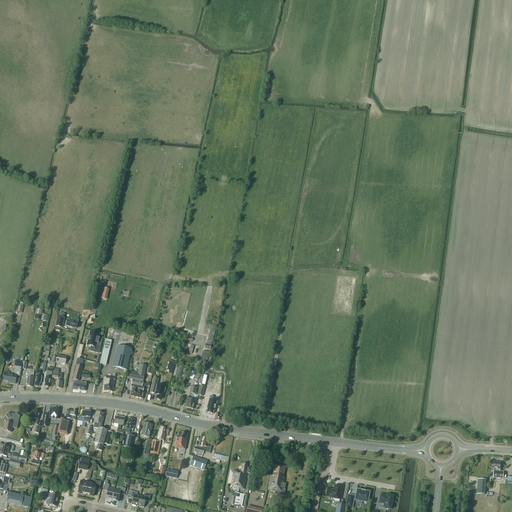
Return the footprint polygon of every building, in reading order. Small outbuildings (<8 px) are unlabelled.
[(15,312),(22,313),(24,303),(17,302),(15,312)] [(34,319),(41,321),(43,310),(37,309),(34,319)] [(58,317),(56,326),(61,328),(64,318),(63,318),(64,314),(59,313),(58,317)] [(78,323),(79,320),(78,319),(75,318),(74,319),(73,320),(71,319),(71,321),(68,320),(66,326),(72,327),(73,327),(77,328),(78,323)] [(211,329),(208,337),(206,344),(212,345),(214,339),(217,326),(214,325),(212,330),(211,329)] [(88,340),(87,346),(91,347),(90,351),(94,352),(99,353),(102,339),(98,338),(99,333),(90,331),(89,337),(88,337),(88,340)] [(112,341),(105,339),(102,355),(108,356),(112,341)] [(113,367),(127,370),(132,349),(118,346),(113,367)] [(209,355),(205,354),(206,351),(203,351),(201,359),(207,361),(209,355)] [(55,362),(65,364),(67,357),(57,355),(55,362)] [(77,366),(73,380),(78,381),(83,365),(82,365),(83,360),(77,359),(76,365),(77,366)] [(16,360),(14,371),(21,372),(23,361),(20,361),(16,360)] [(167,370),(169,370),(168,373),(173,374),(175,362),(168,361),(167,370)] [(129,379),(133,380),(132,385),(131,385),(131,390),(132,390),(132,391),(131,396),(135,397),(142,399),(143,395),(144,396),(144,393),(143,393),(144,387),(142,387),(146,366),(140,365),(138,374),(130,372),(129,379)] [(62,381),(63,380),(61,380),(62,374),(58,373),(59,369),(54,368),(53,374),(52,374),(52,378),(58,379),(58,381),(56,381),(56,384),(57,384),(56,388),(60,388),(61,388),(62,388),(63,381),(62,381)] [(33,378),(34,371),(27,370),(26,377),(27,377),(26,386),(32,387),(33,378)] [(5,372),(3,381),(4,381),(11,382),(10,383),(15,384),(17,376),(17,375),(12,374),(13,373),(11,373),(5,372)] [(114,385),(115,378),(104,377),(103,385),(104,385),(104,391),(112,392),(113,385),(114,385)] [(155,394),(155,393),(156,393),(157,395),(156,399),(157,399),(158,400),(159,400),(160,400),(161,399),(162,399),(164,393),(165,392),(166,389),(162,388),(162,387),(163,387),(157,385),(159,379),(154,378),(152,386),(150,392),(155,394)] [(74,383),(73,390),(85,391),(86,382),(79,382),(79,383),(77,382),(74,382),(74,383)] [(208,409),(207,413),(213,415),(214,411),(215,411),(217,402),(213,401),(214,397),(211,396),(210,400),(207,409),(208,409)] [(196,404),(197,399),(187,397),(186,402),(187,402),(186,407),(193,409),(195,404),(196,404)] [(58,419),(59,410),(50,408),(49,418),(58,419)] [(38,420),(40,412),(37,412),(37,411),(35,410),(34,411),(33,411),(31,419),(32,419),(31,422),(34,423),(33,424),(37,425),(38,420)] [(75,420),(76,411),(67,410),(66,420),(61,419),(57,433),(68,435),(71,420),(75,420)] [(16,413),(7,411),(6,416),(5,416),(3,425),(2,430),(6,431),(15,433),(16,428),(17,428),(19,420),(19,419),(20,415),(16,414),(16,413)] [(85,423),(89,423),(90,417),(90,412),(82,411),(82,416),(79,416),(78,421),(82,422),(81,424),(84,425),(85,423)] [(93,428),(98,429),(101,429),(104,414),(96,413),(94,423),(93,428)] [(116,416),(114,424),(119,425),(118,428),(121,428),(121,425),(123,425),(124,418),(116,416)] [(133,429),(135,420),(129,419),(128,424),(127,424),(126,432),(129,433),(130,429),(133,429)] [(141,436),(149,438),(152,425),(144,423),(141,436)] [(101,429),(98,429),(93,445),(97,446),(96,450),(101,451),(107,431),(101,429)] [(175,448),(185,450),(187,439),(187,434),(178,433),(177,437),(175,448)] [(123,447),(132,449),(135,437),(125,435),(123,447)] [(202,457),(202,454),(203,455),(204,452),(210,453),(211,447),(208,446),(210,439),(205,437),(203,444),(203,443),(202,446),(204,447),(203,449),(195,447),(194,452),(196,453),(195,456),(202,457)] [(153,440),(151,452),(158,453),(161,440),(160,440),(158,440),(158,441),(153,440)] [(0,453),(2,454),(2,455),(6,457),(9,447),(1,445),(0,448),(0,453)] [(31,463),(39,465),(40,462),(39,462),(39,460),(39,457),(42,458),(43,454),(40,453),(35,452),(34,455),(33,455),(32,459),(33,459),(33,460),(32,460),(31,463)] [(196,458),(195,462),(204,466),(205,461),(196,458)] [(495,469),(494,478),(503,479),(504,472),(500,472),(501,469),(501,463),(492,462),(492,469),(495,469)] [(250,474),(251,467),(248,467),(248,470),(246,470),(247,465),(242,464),(241,472),(234,471),(231,485),(236,486),(235,488),(244,489),(246,479),(245,479),(246,473),(250,474)] [(271,474),(269,490),(275,491),(278,492),(278,491),(282,492),(283,489),(285,489),(286,484),(283,483),(285,477),(283,476),(285,467),(274,465),(273,475),(271,474)] [(167,469),(165,476),(177,479),(177,475),(170,474),(171,470),(167,469)] [(5,491),(5,488),(7,488),(9,478),(4,477),(2,484),(0,483),(0,488),(3,489),(2,491),(5,491)] [(477,494),(485,495),(486,480),(478,480),(477,494)] [(82,493),(86,494),(88,483),(81,481),(78,493),(82,494),(82,493)] [(88,483),(86,494),(89,495),(94,496),(95,489),(99,490),(101,482),(94,481),(93,484),(88,483)] [(106,499),(112,501),(114,489),(108,488),(109,485),(105,484),(103,490),(108,491),(106,499)] [(340,500),(342,488),(335,487),(334,490),(328,488),(326,496),(333,498),(333,499),(340,500)] [(114,489),(112,501),(118,502),(120,494),(124,495),(125,489),(121,488),(120,491),(114,489)] [(129,491),(127,498),(130,499),(130,498),(130,497),(133,498),(133,499),(133,501),(132,505),(136,506),(136,505),(138,506),(137,506),(138,506),(140,497),(137,496),(137,493),(129,491)] [(232,496),(234,497),(232,505),(244,507),(246,495),(235,493),(236,492),(233,491),(232,496)] [(346,507),(352,508),(353,500),(355,500),(355,501),(367,503),(369,493),(365,492),(364,492),(362,492),(362,491),(361,491),(361,492),(357,491),(356,497),(354,497),(354,496),(348,495),(346,507)] [(8,492),(6,503),(29,508),(31,497),(8,492)] [(49,505),(56,507),(58,496),(51,494),(49,494),(48,497),(50,498),(49,505)] [(140,497),(138,506),(138,507),(138,506),(140,506),(140,507),(144,508),(145,501),(149,502),(151,496),(144,494),(143,498),(140,497)] [(392,497),(379,495),(377,504),(385,506),(384,508),(391,510),(392,505),(391,505),(392,497)] [(336,511),(343,511),(345,504),(344,504),(338,503),(336,511)]
